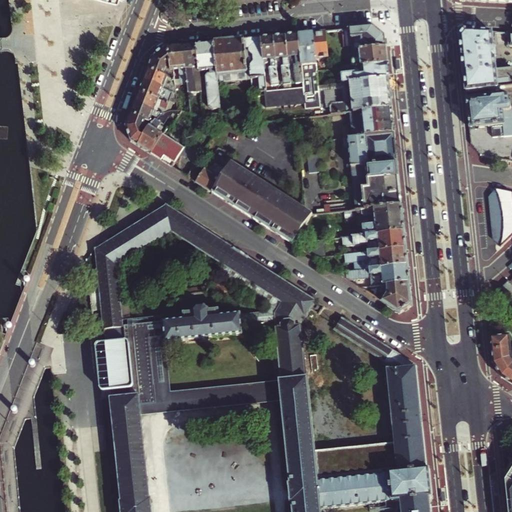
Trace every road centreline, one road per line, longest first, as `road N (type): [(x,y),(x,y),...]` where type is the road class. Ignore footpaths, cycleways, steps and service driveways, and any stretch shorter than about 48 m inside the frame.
road 1 (tertiary): [(441,358),(100,145)]
road 2 (secondary): [(404,0),(441,358)]
road 3 (primary): [(0,415),(100,145)]
road 4 (residential): [(145,26),(174,32),(403,0)]
road 5 (primary): [(87,137),(0,373)]
road 6 (secondary): [(450,173),(434,12)]
road 7 (secondary): [(441,358),(458,511)]
road 8 (primary): [(140,0),(87,137)]
road 9 (secondary): [(486,511),(471,376)]
road 10 (primary): [(100,145),(145,26)]
